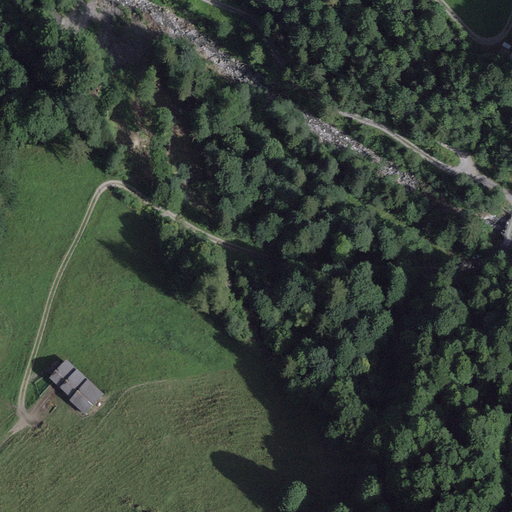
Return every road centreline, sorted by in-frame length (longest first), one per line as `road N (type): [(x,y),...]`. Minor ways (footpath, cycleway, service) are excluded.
road 1 (track): [(511,230),(489,260),(469,266),(293,264),(244,250),(132,189),(104,185),(36,336),(17,401),(23,416),(0,443)]
road 2 (track): [(209,0),(287,33),(337,108),(454,173),(462,168),(460,151),(428,119),(370,0)]
